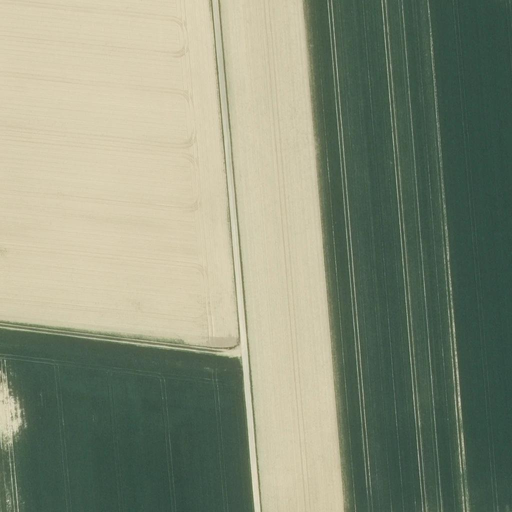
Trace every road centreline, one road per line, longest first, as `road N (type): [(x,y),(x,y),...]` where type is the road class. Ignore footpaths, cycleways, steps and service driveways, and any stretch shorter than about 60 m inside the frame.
road 1 (track): [(215,0),(257,511)]
road 2 (track): [(0,326),(243,355)]
